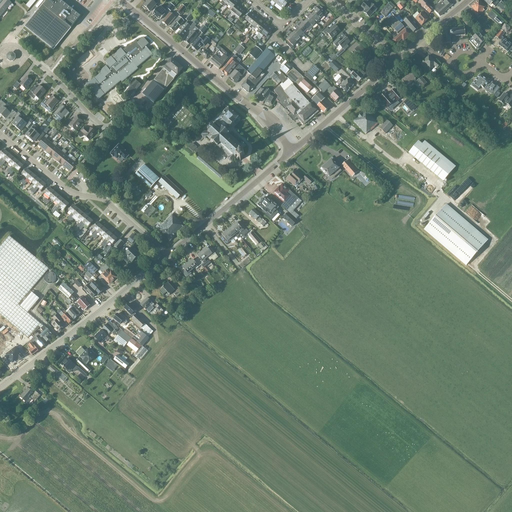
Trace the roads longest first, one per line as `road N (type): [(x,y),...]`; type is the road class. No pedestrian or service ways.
road 1 (tertiary): [(292,150),(121,0)]
road 2 (tertiary): [(0,388),(168,255)]
road 3 (residential): [(168,255),(104,203),(65,192),(0,136)]
road 4 (tertiary): [(168,255),(292,150)]
road 5 (track): [(322,124),(417,196),(409,216)]
road 6 (residential): [(106,129),(16,45),(0,51)]
road 7 (tertiary): [(292,150),(396,60)]
